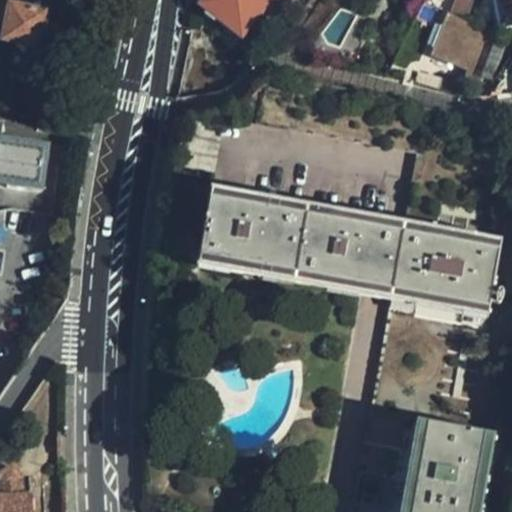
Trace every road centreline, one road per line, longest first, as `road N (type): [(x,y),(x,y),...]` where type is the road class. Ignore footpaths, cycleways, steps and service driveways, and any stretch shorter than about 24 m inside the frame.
road 1 (primary): [(159,0),(120,197),(111,322)]
road 2 (primary): [(111,322),(112,511)]
road 3 (residential): [(111,322),(49,351),(0,419)]
